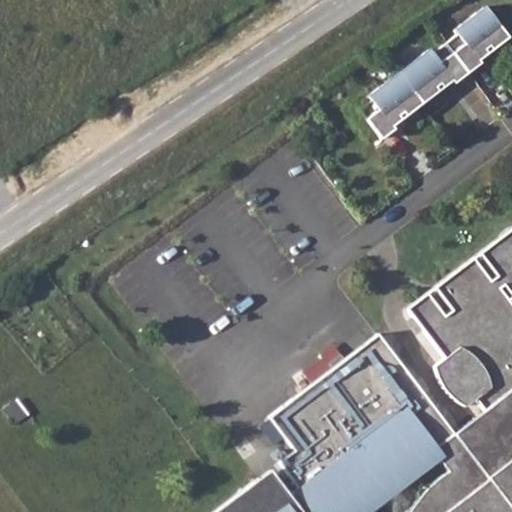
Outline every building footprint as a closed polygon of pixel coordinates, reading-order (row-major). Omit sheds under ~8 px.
[(451,83),(465,73),(478,62),(476,59),(485,52),(483,49),(487,45),(488,47),(505,35),(483,6),(452,30),(455,34),(443,43),(430,53),(427,49),(396,72),(419,101),(435,88),(433,86),(437,83),(440,87),(449,80),(451,83)] [(369,100),(356,110),(379,139),(393,128),(390,125),(400,119),(397,114),(401,111),(402,114),(419,101),(396,72),(366,96),(369,100)] [(508,511),(485,480),(511,460),(511,311),(501,297),(494,288),(500,283),(507,293),(511,289),(511,226),(478,253),(494,273),(487,279),(471,258),(433,288),(449,309),(441,314),(426,294),(405,310),(442,357),(431,365),(432,367),(434,374),(435,377),(437,382),(439,384),(441,388),(443,391),(448,396),(454,401),(457,403),(461,405),(462,405),(472,397),(481,409),(451,432),(375,333),(266,416),(291,450),(276,461),(295,487),(286,494),(267,468),(256,476),(209,511),(508,511)] [(507,293),(500,283),(494,288),(501,297),(507,293)] [(511,511),(511,460),(485,480),(508,511),(511,511)]
